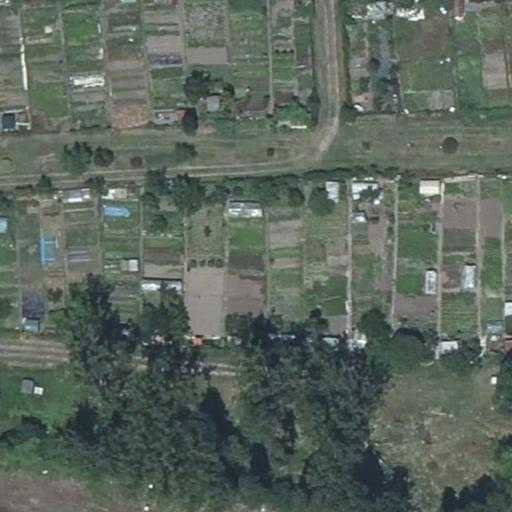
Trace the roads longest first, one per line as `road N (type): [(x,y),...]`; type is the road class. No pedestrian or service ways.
road 1 (track): [(511,157),(0,182)]
road 2 (track): [(331,0),(336,165)]
